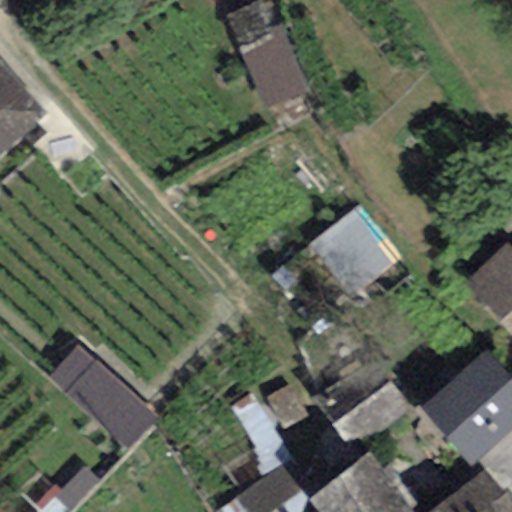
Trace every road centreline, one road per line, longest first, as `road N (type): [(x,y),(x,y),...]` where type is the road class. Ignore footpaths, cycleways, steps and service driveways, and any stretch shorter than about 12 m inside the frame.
road 1 (track): [(0,34),(158,200)]
road 2 (track): [(158,200),(266,322)]
